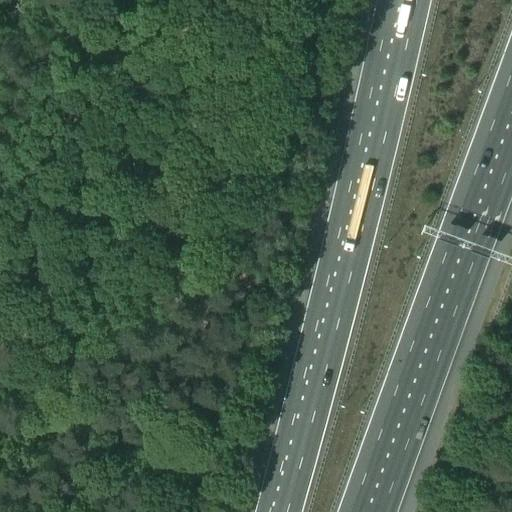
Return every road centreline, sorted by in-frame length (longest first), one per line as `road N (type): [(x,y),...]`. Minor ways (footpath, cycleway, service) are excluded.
road 1 (motorway): [(402,0),(276,511)]
road 2 (motorway): [(374,511),(511,125)]
